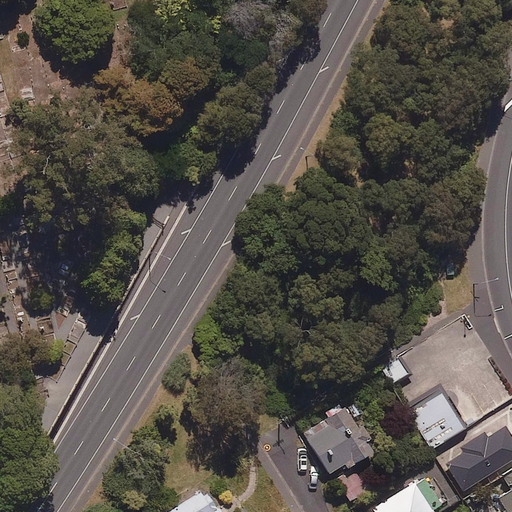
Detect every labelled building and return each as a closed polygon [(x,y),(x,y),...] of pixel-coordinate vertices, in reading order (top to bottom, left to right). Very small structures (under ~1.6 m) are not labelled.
[(407,373),(396,356),(380,366),(391,383),(407,373)] [(463,427),(437,384),(404,405),(430,447),(463,427)] [(372,448),(341,402),(323,414),(325,417),(303,432),(332,475),(372,448)] [(511,467),(511,434),(511,435),(505,425),(488,437),(485,432),(442,460),(463,493),(498,470),(501,475),(511,467)] [(511,511),(511,467),(501,475),(508,485),(474,507),(477,511),(511,511)] [(368,488),(357,469),(340,480),(352,498),(368,488)] [(436,511),(444,508),(424,476),(372,509),(373,511),(436,511)] [(218,511),(201,486),(163,511),(218,511)]
